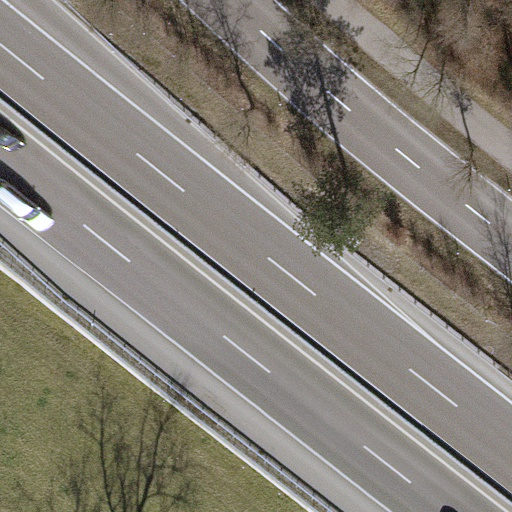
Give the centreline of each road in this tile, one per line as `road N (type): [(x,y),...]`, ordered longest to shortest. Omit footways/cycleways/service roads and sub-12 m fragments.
road 1 (motorway): [(511,445),(0,40)]
road 2 (motorway): [(0,159),(445,511)]
road 3 (primary): [(230,0),(344,105),(511,237)]
